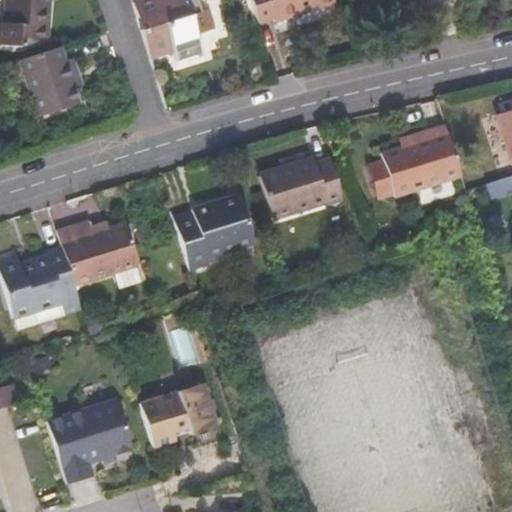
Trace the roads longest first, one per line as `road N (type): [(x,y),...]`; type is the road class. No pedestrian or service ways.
road 1 (unclassified): [(160,146),(511,58)]
road 2 (unclassified): [(0,199),(160,146)]
road 3 (residential): [(160,146),(112,0)]
